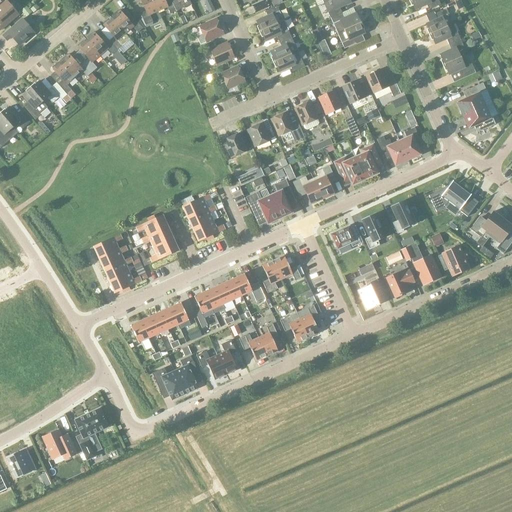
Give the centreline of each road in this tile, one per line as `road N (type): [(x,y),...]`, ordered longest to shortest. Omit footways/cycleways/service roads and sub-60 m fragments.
road 1 (residential): [(105,376),(134,433),(353,337)]
road 2 (residential): [(77,328),(303,225)]
road 3 (residential): [(353,337),(511,265)]
road 4 (residential): [(303,225),(456,150)]
road 5 (residential): [(268,99),(400,39)]
road 6 (residential): [(400,39),(456,150)]
road 7 (residential): [(0,441),(105,376)]
road 8 (residential): [(303,225),(353,337)]
